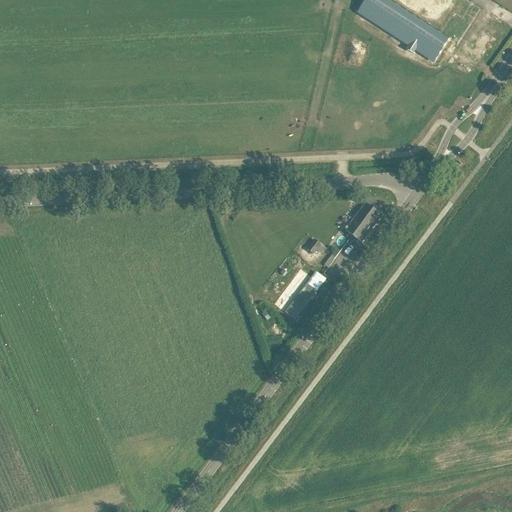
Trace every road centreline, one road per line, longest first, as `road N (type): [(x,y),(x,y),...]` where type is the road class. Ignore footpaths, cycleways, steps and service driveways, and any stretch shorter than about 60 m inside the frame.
road 1 (tertiary): [(0,200),(396,182),(415,195)]
road 2 (secondary): [(178,511),(415,195)]
